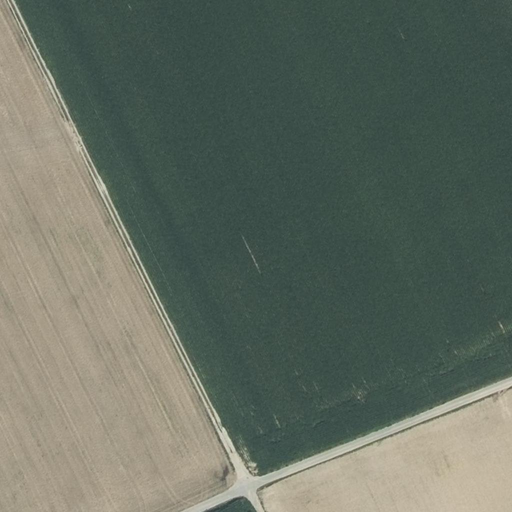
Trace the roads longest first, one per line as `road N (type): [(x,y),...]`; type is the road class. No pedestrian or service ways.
road 1 (track): [(259,511),(9,0)]
road 2 (track): [(511,382),(194,511)]
